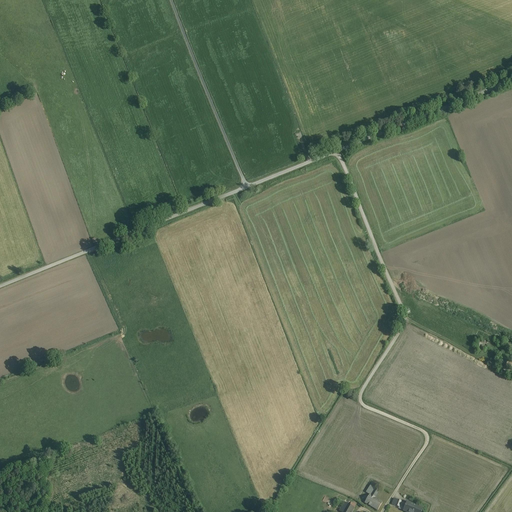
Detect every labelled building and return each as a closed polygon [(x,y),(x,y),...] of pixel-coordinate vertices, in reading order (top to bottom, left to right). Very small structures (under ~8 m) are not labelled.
[(511,365),(511,362),(503,359),(498,370),(508,374),(511,365)] [(369,494),(376,498),(382,489),(372,483),(366,492),(369,494)] [(376,498),(369,494),(364,504),(378,511),(383,502),(376,498)] [(400,506),(405,508),(406,504),(401,502),(402,501),(398,500),(396,505),(399,507),(400,506)] [(420,511),(422,508),(407,502),(406,504),(405,508),(404,510),(407,511),(420,511)]
